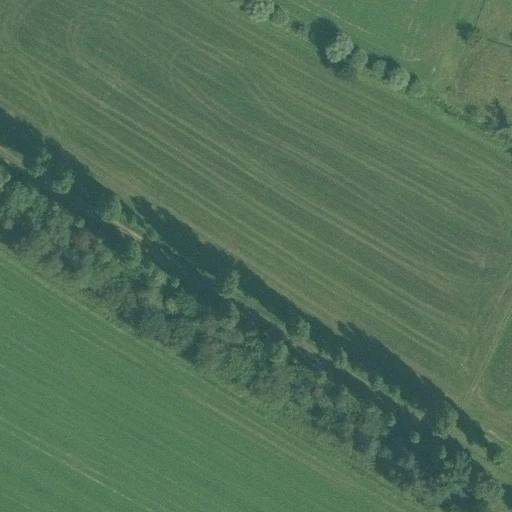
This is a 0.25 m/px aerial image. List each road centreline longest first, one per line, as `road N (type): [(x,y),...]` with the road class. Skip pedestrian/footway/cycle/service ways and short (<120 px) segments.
road 1 (track): [(0,151),(511,474)]
road 2 (track): [(438,431),(451,420),(511,298)]
